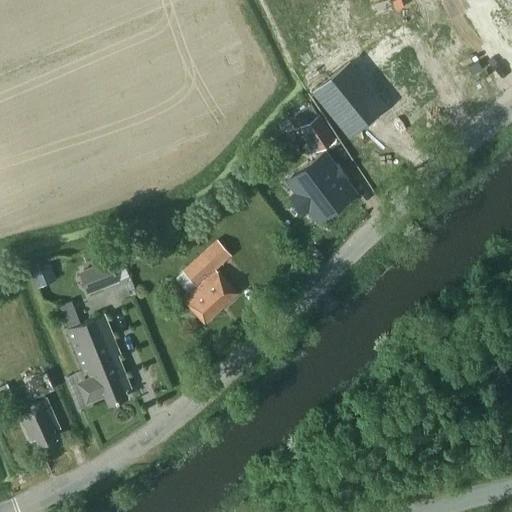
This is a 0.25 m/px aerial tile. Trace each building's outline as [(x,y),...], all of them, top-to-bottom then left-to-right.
[(511,0),(467,0),(496,46),(503,42),(511,56),(511,0)] [(427,101),(447,88),(442,80),(460,68),(457,63),(468,57),(437,8),(417,20),(419,24),(403,33),(413,49),(396,60),(412,85),(416,83),(427,101)] [(350,62),(315,90),(350,134),(385,105),(378,96),(350,62)] [(311,103),(294,114),(317,150),(334,139),(311,103)] [(324,151),(288,178),(297,190),(291,195),(303,211),(316,202),(325,214),(355,191),(347,180),(333,162),(324,151)] [(261,154),(259,159),(262,166),(269,170),(277,166),(277,158),(270,152),(261,154)] [(176,278),(190,292),(184,297),(205,321),(237,291),(216,268),(231,253),(217,239),(176,278)] [(36,287),(56,279),(47,257),(27,264),(36,287)] [(88,267),(97,289),(120,280),(111,258),(88,267)] [(68,327),(81,322),(72,299),(59,305),(68,327)] [(129,383),(117,354),(120,353),(104,314),(67,329),(88,379),(80,382),(87,400),(105,393),(109,403),(127,396),(123,385),(129,383)] [(54,389),(47,372),(27,380),(35,398),(54,389)] [(0,386),(0,400),(13,395),(7,383),(0,386)] [(59,427),(46,397),(18,410),(31,440),(36,437),(40,444),(57,437),(53,430),(59,427)]
